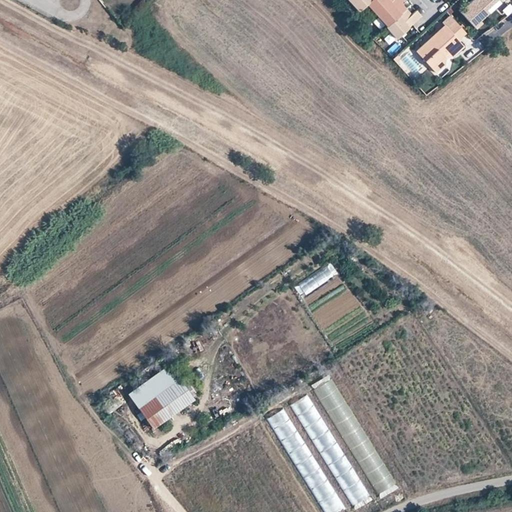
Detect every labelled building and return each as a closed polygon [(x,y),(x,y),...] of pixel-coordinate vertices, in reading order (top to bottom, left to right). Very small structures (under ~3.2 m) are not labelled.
[(402,0),(347,0),(358,12),(366,5),(386,27),(385,27),(396,39),(421,16),(416,11),(408,18),(406,16),(409,13),(402,5),(399,8),(397,6),(400,4),(403,1),(402,0)] [(472,0),(460,11),(474,28),(480,22),(479,20),(487,13),(486,11),(485,9),(494,0),(472,0)] [(497,0),(494,0),(485,9),(486,11),(498,1),(497,0)] [(416,51),(435,73),(444,65),(441,58),(458,42),(457,41),(465,33),(454,20),(446,27),(444,26),(416,51)] [(300,296),(338,276),(332,266),(295,286),(300,296)] [(138,406),(153,427),(195,397),(179,376),(138,406)] [(277,439),(294,432),(286,411),(269,417),(277,439)] [(364,470),(379,494),(396,484),(382,460),(364,470)] [(314,494),(325,511),(341,511),(345,510),(328,485),(314,494)]
